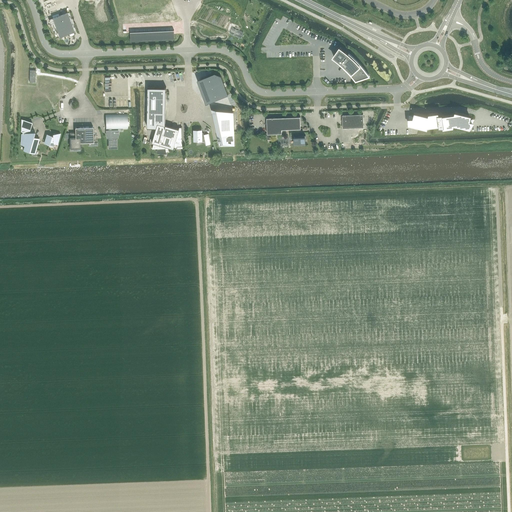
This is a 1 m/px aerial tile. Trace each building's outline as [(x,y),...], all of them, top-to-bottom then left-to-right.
[(85,11),(93,33),(96,32),(100,41),(109,38),(96,3),(86,7),(87,7),(85,11)] [(67,12),(48,19),(55,38),(74,31),(67,12)] [(354,58),(352,55),(349,52),(347,54),(343,51),(339,48),(333,56),(337,59),(340,62),(339,64),(342,66),(344,68),(347,71),(350,74),(352,77),(355,81),(370,76),(366,71),(364,68),(362,65),(358,62),(354,58)] [(228,95),(221,76),(214,73),(200,78),(209,102),(228,95)] [(46,88),(46,93),(53,94),(54,90),(58,91),(58,90),(62,91),(63,83),(50,82),(50,89),(46,88)] [(149,87),(148,127),(156,127),(152,142),(153,143),(152,148),(165,148),(166,146),(173,148),(174,147),(176,148),(177,147),(182,146),(182,127),(181,127),(179,127),(179,129),(166,125),(166,112),(167,87),(149,87)] [(202,107),(204,105),(195,95),(192,97),(202,107)] [(48,98),(23,100),(24,113),(49,111),(48,98)] [(233,111),(211,109),(212,113),(214,113),(218,135),(219,135),(219,137),(217,138),(219,146),(234,146),(233,111)] [(409,125),(412,126),(412,125),(426,129),(426,128),(426,127),(438,125),(439,127),(443,127),(443,128),(452,127),(453,124),(466,128),(467,128),(469,128),(468,128),(469,129),(472,123),(472,120),(469,120),(469,116),(455,112),(455,113),(455,115),(442,117),(442,114),(437,114),(437,113),(429,115),(429,117),(415,113),(414,117),(410,116),(411,119),(409,119),(409,125)] [(127,114),(107,115),(108,130),(108,131),(106,131),(106,135),(107,135),(107,138),(108,138),(108,145),(117,145),(116,138),(117,138),(117,135),(118,135),(118,131),(111,131),(111,130),(128,129),(127,114)] [(363,114),(342,115),(342,128),(363,127),(363,114)] [(300,116),(266,118),(267,134),(282,133),(282,129),(300,128),(300,116)] [(24,145),(23,150),(35,153),(39,138),(33,137),(35,132),(32,132),(31,130),(30,130),(32,122),(22,120),(21,132),(22,132),(23,134),(21,135),(21,144),(24,145)] [(75,133),(70,133),(71,147),(80,147),(80,142),(93,142),(93,127),(75,127),(75,133)] [(201,130),(194,130),(194,140),(198,140),(199,143),(205,142),(206,146),(206,145),(210,144),(208,134),(204,135),(204,133),(203,133),(203,134),(201,134),(201,130)] [(54,145),(54,142),(57,143),(60,134),(52,134),(53,136),(47,135),(44,143),(54,145)] [(295,134),(290,135),(290,139),(294,139),(294,144),(305,143),(305,140),(306,140),(305,135),(299,135),(299,136),(295,136),(295,134)]
